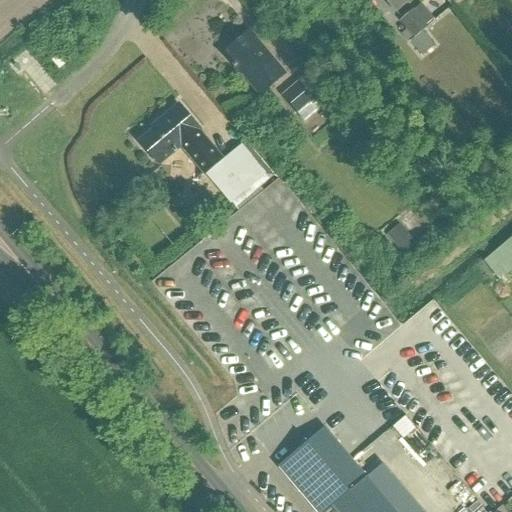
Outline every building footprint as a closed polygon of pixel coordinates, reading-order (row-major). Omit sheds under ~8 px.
[(384,0),(395,12),(409,0),(384,0)] [(410,14),(401,22),(414,38),(423,30),(410,14)] [(249,33),(224,54),(260,96),(285,75),(249,33)] [(58,56),(52,61),(59,69),(65,64),(58,56)] [(305,123),(329,103),(330,101),(307,75),(306,75),(282,97),(305,123)] [(203,174),(229,203),(265,171),(239,142),(221,158),(177,105),(151,127),(153,129),(139,141),(160,165),(181,147),(203,174)] [(223,210),(210,194),(196,205),(210,221),(223,210)] [(511,268),(511,236),(483,261),(499,280),(511,268)] [(315,511),(326,511),(333,507),(336,511),(394,511),(323,428),(277,467),(315,511)] [(366,479),(394,511),(423,511),(383,465),(366,479)]
